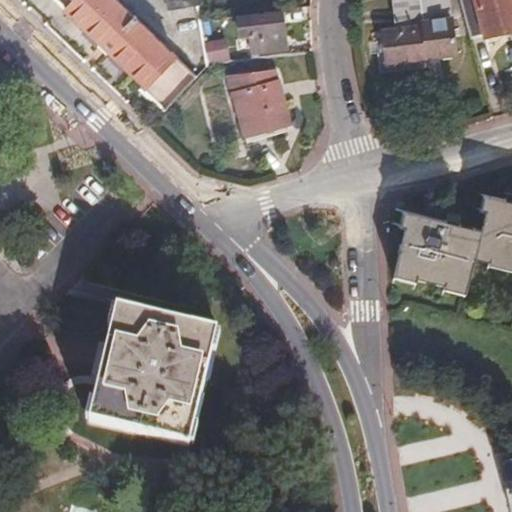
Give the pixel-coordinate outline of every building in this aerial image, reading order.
[(158,105),(186,75),(108,0),(65,0),(61,6),(144,86),(141,89),(158,105)] [(443,0),(385,0),(389,30),(379,31),(382,60),(433,54),(450,52),(443,0)] [(470,0),(471,2),(456,6),(466,37),(511,24),(511,12),(508,0),(470,0)] [(277,8),(234,11),(235,31),(244,31),(245,46),(280,45),(277,8)] [(212,61),(227,56),(222,39),(207,44),(212,61)] [(268,77),(265,68),(225,80),(241,133),(283,121),(270,77),(268,77)] [(478,237),(409,220),(395,280),(463,296),(470,266),(511,275),(511,208),(487,202),(478,237)] [(213,328),(114,306),(87,421),(186,443),(213,328)] [(504,458),(500,459),(504,477),(506,487),(508,493),(511,511),(511,459),(504,461),(504,458)]
